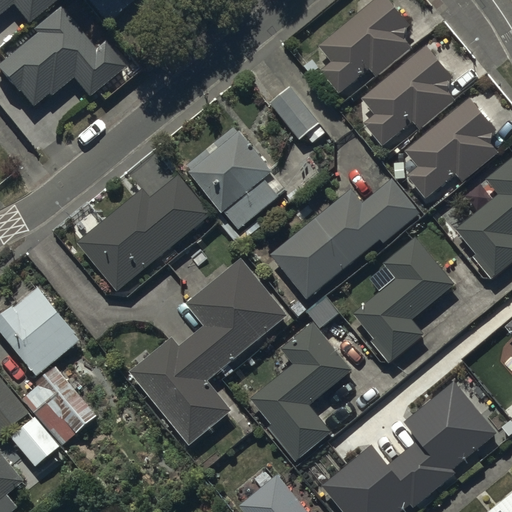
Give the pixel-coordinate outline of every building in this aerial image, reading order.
[(75,0),(66,0),(51,13),(88,59),(109,41),(75,0)] [(81,0),(108,30),(139,3),(136,0),(81,0)] [(385,0),(321,53),(334,68),(322,78),(340,100),(371,75),(377,82),(412,53),(406,46),(407,33),(410,30),(385,0)] [(0,109),(7,119),(29,102),(33,107),(45,98),(40,92),(60,76),(20,25),(16,29),(6,17),(0,22),(0,109)] [(428,51),(364,105),(377,120),(365,130),(385,152),(415,126),(422,134),(455,106),(449,99),(448,88),(455,83),(428,51)] [(291,92),(271,108),(303,146),(309,141),(314,147),(327,135),(291,92)] [(473,106),(407,158),(420,172),(408,183),(427,205),(457,179),(464,187),(498,157),(491,150),(492,141),(497,137),(473,106)] [(195,178),(192,181),(224,223),(227,220),(240,237),(283,203),(269,186),(275,181),(238,133),(189,171),(195,178)] [(511,165),(488,186),(500,201),(457,237),(476,260),(472,264),(492,287),(511,270),(511,165)] [(146,195),(80,249),(119,297),(212,220),(181,182),(153,204),(146,195)] [(354,195),(273,261),(309,306),(382,247),(385,252),(423,222),(394,186),(366,209),(354,195)] [(456,289),(416,243),(385,270),(398,285),(356,322),(375,344),(371,348),(390,369),(426,338),(415,326),(456,289)] [(174,344),(131,380),(192,453),(233,418),(208,388),(289,320),(244,266),(189,312),(206,332),(181,353),(174,344)] [(39,294),(0,326),(0,336),(39,383),(82,346),(39,294)] [(455,386),(491,353),(467,328),(440,353),(444,357),(436,365),(455,386)] [(295,371),(253,405),(273,431),(269,434),(298,468),(334,438),(311,410),(353,376),(315,329),(283,356),(295,371)] [(39,390),(23,404),(63,450),(77,438),(78,439),(98,421),(56,373),(38,389),(39,390)] [(0,383),(0,443),(30,418),(0,383)] [(500,438),(457,386),(407,427),(422,446),(408,457),(438,494),(459,477),(455,473),(500,438)] [(37,424),(13,444),(38,474),(62,454),(37,424)] [(375,452),(327,491),(344,511),(407,511),(414,507),(417,511),(438,494),(408,457),(390,471),(375,452)] [(0,511),(16,511),(10,503),(27,490),(2,459),(0,460),(0,511)] [(304,511),(279,481),(240,511),(304,511)] [(511,511),(511,500),(497,511),(511,511)]
